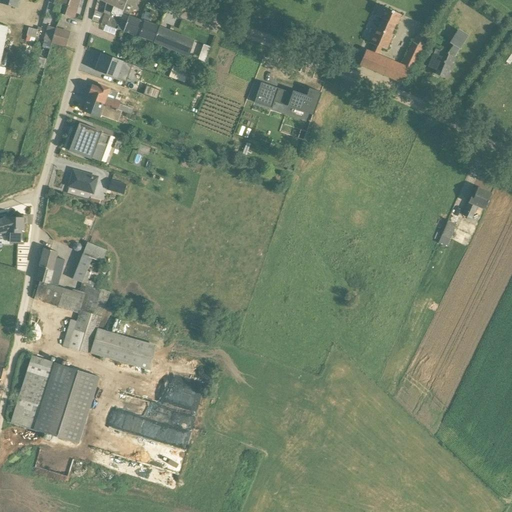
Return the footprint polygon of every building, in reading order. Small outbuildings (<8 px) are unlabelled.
[(19,0),(0,0),(0,4),(15,8),(18,8),(19,0)] [(69,0),(66,7),(63,6),(61,14),(68,17),(73,17),(78,0),(69,0)] [(106,26),(114,0),(98,0),(106,3),(103,15),(94,11),(91,21),(100,24),(106,26)] [(125,0),(114,0),(106,26),(115,30),(125,0)] [(130,6),(125,5),(115,30),(136,38),(142,22),(127,16),(130,6)] [(400,16),(379,7),(374,16),(380,19),(376,29),(373,28),(367,42),(385,50),(392,35),(390,34),(394,25),(396,26),(400,16)] [(158,27),(142,22),(136,38),(151,44),(158,27)] [(54,29),(46,26),(41,47),(49,49),(54,29)] [(158,27),(151,44),(187,58),(192,42),(158,27)] [(33,43),(36,31),(27,28),(25,36),(26,36),(24,43),(31,45),(32,42),(33,43)] [(51,42),(64,47),(68,33),(54,29),(51,42)] [(453,57),(467,36),(466,35),(457,29),(448,44),(451,46),(447,55),(434,50),(427,67),(439,73),(438,76),(446,80),(455,58),(453,57)] [(401,83),(428,40),(417,33),(407,51),(402,57),(403,59),(402,59),(398,63),(365,50),(358,65),(401,83)] [(130,38),(120,35),(118,41),(128,44),(130,38)] [(100,54),(93,71),(125,83),(132,66),(100,54)] [(38,57),(35,67),(43,69),(45,60),(38,57)] [(187,72),(172,67),(168,77),(183,84),(187,72)] [(184,79),(183,82),(187,84),(187,85),(194,87),(197,76),(191,74),(188,81),(184,79)] [(255,96),(312,116),(320,93),(308,89),(305,98),(260,83),(255,96)] [(121,112),(130,115),(133,109),(118,104),(119,102),(106,97),(109,90),(99,86),(98,89),(91,86),(86,99),(121,112)] [(119,116),(121,112),(86,99),(81,112),(99,119),(100,117),(116,123),(119,116)] [(95,150),(103,153),(109,137),(99,133),(97,137),(89,134),(91,129),(79,124),(78,124),(72,139),(76,141),(72,153),(90,160),(95,150)] [(138,152),(147,155),(150,146),(140,144),(138,152)] [(68,186),(93,193),(97,178),(72,171),(68,186)] [(125,185),(110,181),(107,191),(122,195),(125,185)] [(471,195),(461,216),(470,219),(476,207),(483,210),(490,195),(476,189),(473,196),(471,195)] [(6,217),(0,219),(0,234),(5,233),(9,233),(9,242),(20,243),(20,231),(22,231),(23,218),(22,218),(22,215),(15,215),(15,218),(6,217)] [(455,225),(446,221),(437,244),(446,247),(455,225)] [(458,232),(454,241),(460,244),(464,234),(458,232)] [(148,371),(154,346),(98,328),(109,293),(92,287),(102,264),(100,263),(100,261),(101,261),(105,250),(86,242),(71,280),(80,283),(79,291),(72,289),(71,291),(57,286),(64,260),(63,260),(55,258),(57,253),(56,252),(43,248),(34,280),(38,281),(33,299),(77,314),(75,321),(69,320),(61,346),(89,355),(148,371)] [(9,423),(77,444),(78,444),(99,377),(31,355),(30,355),(9,423)]
